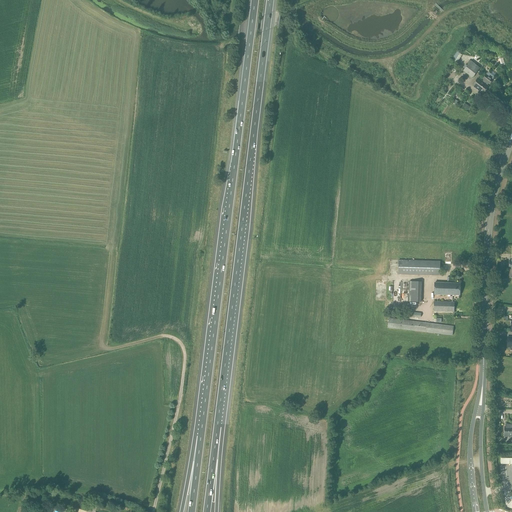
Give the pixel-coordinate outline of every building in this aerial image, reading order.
[(471,61),(463,71),(473,78),(480,68),(471,61)] [(473,86),(483,94),(489,86),(488,86),(489,84),(490,85),(492,81),(494,78),(488,74),(486,77),(486,76),(482,81),(483,82),(482,84),(477,80),(473,86)] [(497,245),(497,256),(505,256),(505,254),(510,254),(510,245),(497,245)] [(441,261),(399,260),(398,274),(440,276),(441,261)] [(409,281),(409,302),(421,302),(422,282),(409,281)] [(460,295),(460,283),(435,283),(435,295),(460,295)] [(455,302),(434,301),(434,311),(454,312),(455,302)] [(454,326),(389,318),(388,328),(453,336),(454,326)]
